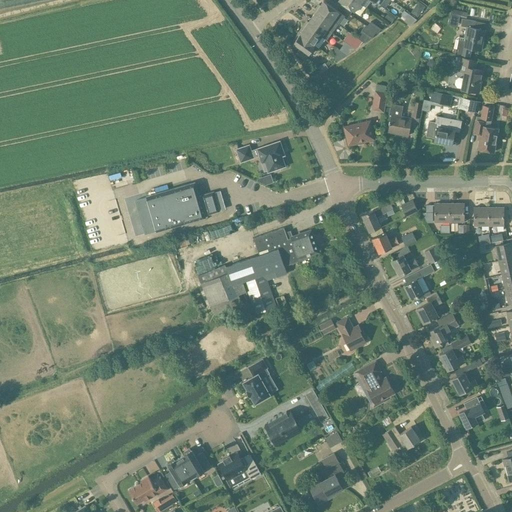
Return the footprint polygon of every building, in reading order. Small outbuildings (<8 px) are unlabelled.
[(339,0),(339,1),(355,12),(361,4),(354,0),(339,0)] [(316,9),(339,25),(345,16),(324,1),(321,5),(319,4),(316,9)] [(312,18),(332,32),(338,24),(339,25),(316,9),(313,13),(315,14),(312,18)] [(388,18),(393,21),(396,16),(392,13),(388,18)] [(409,14),(404,21),(410,25),(417,20),(409,14)] [(304,25),(321,37),(322,37),(326,40),(332,32),(312,18),(309,22),(307,21),(304,25)] [(457,55),(470,57),(471,48),(481,50),(483,42),(480,42),(483,30),(474,28),(476,21),(462,18),(461,26),(466,27),(464,39),(459,37),(456,40),(454,48),(458,49),(457,55)] [(370,22),(367,27),(378,34),(381,29),(370,22)] [(300,35),(316,46),(321,37),(304,25),(301,29),(303,30),(300,35)] [(361,31),(372,38),(375,33),(377,34),(378,34),(367,27),(365,26),(361,31)] [(350,46),(355,50),(356,49),(364,43),(349,32),(343,41),(350,46)] [(297,54),(305,60),(309,54),(316,46),(300,35),(298,33),(296,37),(297,38),(294,43),(301,48),(297,54)] [(333,59),(338,62),(342,59),(346,56),(347,55),(342,52),(337,49),(334,53),(336,55),(333,59)] [(461,89),(479,93),(483,70),(476,69),(477,61),(461,58),(458,71),(465,72),(463,79),(459,78),(455,80),(455,84),(457,87),(461,88),(461,89)] [(316,73),(318,76),(328,69),(324,64),(314,71),(316,73)] [(411,117),(420,119),(422,104),(423,103),(422,103),(424,92),(417,90),(414,101),(411,117)] [(384,112),(387,93),(375,91),(373,101),(378,102),(376,110),(384,112)] [(430,101),(450,106),(452,96),(432,92),(430,101)] [(457,108),(478,113),(481,102),(460,97),(457,108)] [(478,149),(494,152),(498,129),(485,127),(486,123),(490,123),(491,120),(493,108),(483,106),(481,118),(476,117),(473,133),(480,134),(478,149)] [(388,132),(408,136),(411,118),(392,115),(388,132)] [(429,121),(426,136),(435,138),(434,141),(452,144),(455,131),(459,132),(461,124),(454,122),(455,120),(437,116),(436,123),(429,121)] [(344,127),(348,146),(375,139),(370,121),(344,127)] [(285,166),(279,151),(282,150),(279,142),(257,149),(251,152),(249,146),(237,150),(241,162),(253,158),(253,157),(259,155),(260,156),(262,163),(265,162),(268,172),(273,170),(275,172),(280,171),(280,168),(285,166)] [(261,186),(272,181),(269,173),(258,177),(261,186)] [(145,197),(155,232),(204,218),(204,216),(218,212),(213,193),(198,197),(194,183),(145,197)] [(418,210),(413,200),(401,206),(406,216),(418,210)] [(362,216),(369,232),(380,227),(376,218),(388,213),(387,211),(393,209),(390,204),(383,207),(383,208),(374,212),(374,211),(362,216)] [(435,204),(435,222),(449,222),(449,204),(435,204)] [(449,204),(449,222),(464,222),(464,204),(449,204)] [(474,226),(489,226),(489,208),(474,208),(474,226)] [(489,226),(504,226),(504,208),(489,208),(489,226)] [(198,276),(214,316),(242,304),(239,295),(248,291),(256,314),(277,308),(268,281),(287,274),(284,267),(311,257),(310,254),(317,252),(310,232),(291,238),(289,233),(286,234),(284,228),(253,239),(258,255),(226,267),(225,264),(198,276)] [(412,232),(401,236),(405,246),(416,241),(412,232)] [(372,239),(379,254),(400,245),(396,236),(388,240),(385,233),(372,239)] [(477,236),(480,245),(490,242),(488,234),(477,236)] [(425,252),(430,263),(445,256),(439,244),(425,252)] [(495,247),(499,261),(511,258),(511,248),(511,244),(495,247)] [(410,269),(418,265),(415,258),(406,262),(403,256),(392,261),(399,276),(410,270),(410,269)] [(511,258),(499,261),(502,276),(511,273),(511,258)] [(404,286),(411,299),(423,293),(429,290),(422,277),(434,271),(430,264),(409,275),(413,282),(404,286)] [(511,273),(502,276),(505,290),(511,288),(511,273)] [(416,309),(423,324),(437,317),(433,307),(442,302),(436,291),(425,296),(428,303),(416,309)] [(275,298),(280,313),(289,310),(284,295),(275,298)] [(439,326),(428,332),(435,346),(448,339),(445,333),(459,325),(452,312),(436,320),(439,326)] [(337,323),(351,350),(365,342),(360,332),(361,331),(358,325),(353,328),(347,318),(337,323)] [(319,325),(324,335),(336,329),(331,319),(319,325)] [(440,355),(447,370),(464,362),(461,356),(456,359),(453,352),(471,343),(468,335),(441,348),(444,353),(440,355)] [(267,368),(262,359),(248,367),(253,375),(254,375),(254,376),(243,382),(248,390),(247,390),(250,396),(251,395),(255,403),(270,395),(260,378),(269,373),(266,368),(267,368)] [(463,367),(465,372),(482,364),(479,359),(463,367)] [(362,380),(376,405),(383,401),(382,399),(394,393),(386,378),(382,379),(378,372),(380,371),(375,362),(355,373),(360,382),(362,380)] [(498,366),(501,377),(511,374),(508,363),(498,366)] [(452,379),(459,394),(477,385),(474,379),(468,382),(463,373),(452,379)] [(511,406),(511,399),(507,383),(499,386),(507,409),(511,406)] [(316,394),(308,398),(321,421),(329,417),(316,394)] [(482,413),(475,398),(463,404),(466,410),(458,413),(463,422),(461,423),(463,428),(465,427),(466,428),(477,423),(474,417),(482,413)] [(509,418),(504,405),(497,407),(502,420),(509,418)] [(267,425),(276,441),(299,428),(290,412),(287,413),(286,412),(268,421),(269,423),(267,425)] [(382,434),(393,451),(405,443),(408,448),(420,440),(411,426),(399,434),(394,427),(382,434)] [(324,436),(329,447),(341,441),(337,431),(324,436)] [(184,455),(180,458),(192,478),(211,466),(203,452),(196,457),(192,450),(190,451),(189,449),(184,452),(185,454),(184,454),(184,455)] [(224,461),(218,464),(223,473),(222,474),(223,476),(224,475),(227,480),(246,470),(250,479),(261,473),(250,454),(241,459),(237,452),(230,456),(230,455),(223,459),(224,461)] [(308,486),(318,504),(335,495),(334,493),(342,488),(336,477),(344,472),(334,454),(322,460),(331,477),(321,483),(319,480),(308,486)] [(192,478),(180,458),(176,460),(175,460),(174,460),(173,459),(168,462),(169,464),(168,464),(172,471),(166,475),(174,488),(192,478)] [(142,482),(129,490),(137,503),(144,499),(145,501),(158,493),(159,494),(164,491),(161,487),(165,485),(160,477),(152,482),(148,476),(141,480),(142,482)] [(172,494),(159,502),(163,509),(177,501),(172,494)]
